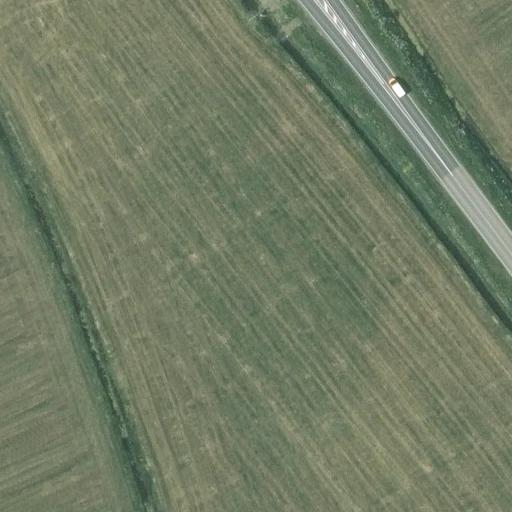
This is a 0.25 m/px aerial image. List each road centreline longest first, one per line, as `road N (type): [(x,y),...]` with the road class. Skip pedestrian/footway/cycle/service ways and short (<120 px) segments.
road 1 (secondary): [(511,256),(406,117)]
road 2 (secondary): [(304,0),(406,117)]
road 3 (secondary): [(406,117),(331,0)]
